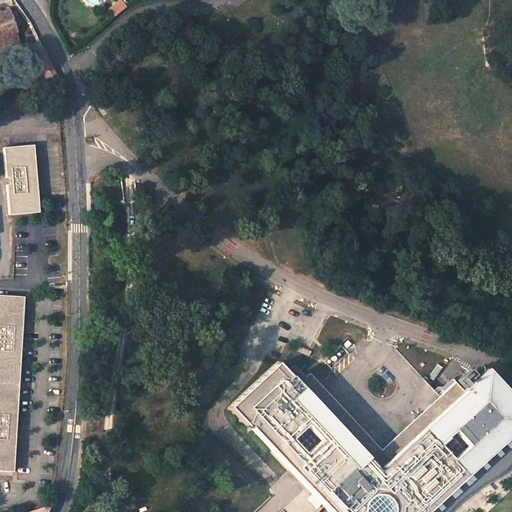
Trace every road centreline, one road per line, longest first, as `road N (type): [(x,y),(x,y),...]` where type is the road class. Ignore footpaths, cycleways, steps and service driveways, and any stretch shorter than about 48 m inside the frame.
road 1 (residential): [(56,511),(75,404),(78,189),(66,74),(26,0)]
road 2 (unknown): [(377,345),(351,376),(354,397),(371,409),(399,407),(412,388),(408,376)]
